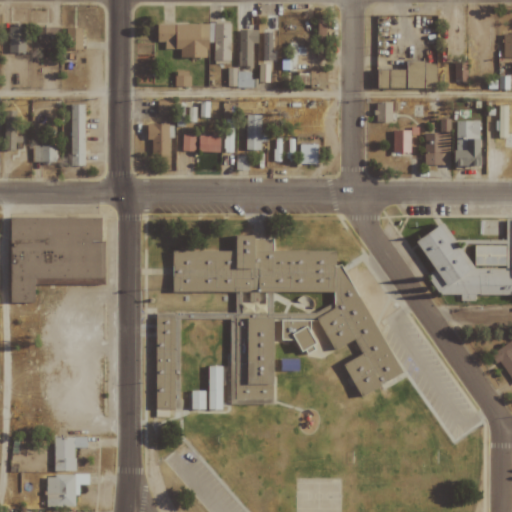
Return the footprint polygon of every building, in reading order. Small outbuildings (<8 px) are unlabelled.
[(327,18),(317,18),(316,50),(326,51),(327,18)] [(230,25),(157,24),(157,42),(164,42),(164,49),(180,49),(180,58),(210,58),(210,62),(230,62),(230,25)] [(25,53),(25,27),(8,27),(8,53),(25,53)] [(37,45),(59,45),(60,27),(38,27),(37,45)] [(82,50),(82,28),(65,28),(65,49),(82,50)] [(257,44),(257,31),(238,30),(237,66),(251,67),(251,44),(257,44)] [(272,32),(261,33),(261,61),(273,61),(272,32)] [(501,58),(511,57),(511,34),(501,35),(501,58)] [(281,60),(281,70),(296,70),(296,56),(304,56),(304,48),(296,48),(297,43),(287,43),(287,60),(281,60)] [(437,87),(436,62),(407,63),(407,70),(378,70),(379,89),(437,87)] [(453,64),(454,81),(466,80),(465,63),(453,64)] [(276,82),(275,74),(269,75),(268,64),(257,65),(258,82),(276,82)] [(226,88),(251,87),(251,75),(235,75),(235,68),(226,68),(226,88)] [(174,87),(190,88),(190,72),(175,72),(174,87)] [(508,90),(509,77),(498,76),(497,90),(508,90)] [(156,115),(167,116),(167,120),(175,120),(175,127),(184,127),(185,122),(194,122),(195,107),(174,107),(174,101),(156,101),(156,115)] [(392,103),(374,103),(374,123),(391,123),(392,103)] [(70,166),(84,167),(84,105),(70,105),(70,166)] [(496,138),(507,139),(508,105),(497,105),(496,138)] [(16,111),(4,111),(3,152),(16,152),(16,143),(22,144),(22,137),(15,137),(16,111)] [(260,116),(244,115),(244,150),(259,151),(259,141),(266,142),(266,128),(260,128),(260,116)] [(424,166),(449,165),(448,120),(438,120),(438,134),(423,134),(424,166)] [(456,168),(481,167),(480,121),(454,121),(456,168)] [(150,156),(167,156),(168,125),(146,124),(146,140),(151,141),(150,156)] [(392,154),(410,153),(409,131),(391,132),(392,154)] [(198,136),(198,152),(218,153),(219,132),(210,132),(209,136),(198,136)] [(181,151),(193,152),(194,135),(181,135),(181,151)] [(299,165),(317,164),(317,145),(299,145),(299,165)] [(56,146),(33,146),(33,164),(56,163),(56,146)] [(234,170),(247,171),(247,161),(249,161),(249,156),(234,156),(234,170)] [(101,217),(11,218),(11,302),(35,302),(35,280),(101,280),(101,217)] [(511,295),(511,219),(511,220),(511,270),(507,263),(507,268),(473,268),(443,224),(416,242),(436,271),(433,273),(433,281),(442,294),(460,294),(460,301),(475,301),(475,295),(511,295)] [(172,292),(199,292),(334,293),(334,310),(329,310),(317,316),(335,350),(355,340),(362,352),(362,354),(344,363),(361,396),(402,375),(344,265),(336,265),(336,251),(274,251),(274,239),(256,239),(255,235),(237,235),(237,251),(172,251),(172,292)] [(506,265),(505,245),(474,245),(474,266),(506,265)] [(153,318),(153,409),(174,409),(174,318),(153,318)] [(234,400),(263,400),(263,404),(274,404),(275,318),(247,318),(247,363),(235,363),(234,400)] [(246,318),(235,318),(236,329),(235,329),(235,335),(246,335),(246,318)] [(313,320),(282,320),(282,340),(300,340),(300,352),(313,352),(313,320)] [(511,381),(511,354),(511,353),(511,352),(511,345),(509,341),(492,354),(511,381)] [(222,367),(208,367),(207,410),(221,410),(222,367)] [(191,410),(205,409),(204,391),(190,391),(191,410)] [(54,472),(74,472),(74,448),(86,448),(86,437),(53,438),(54,472)] [(46,475),(46,507),(74,507),(75,495),(78,495),(79,485),(88,485),(88,476),(46,475)]
